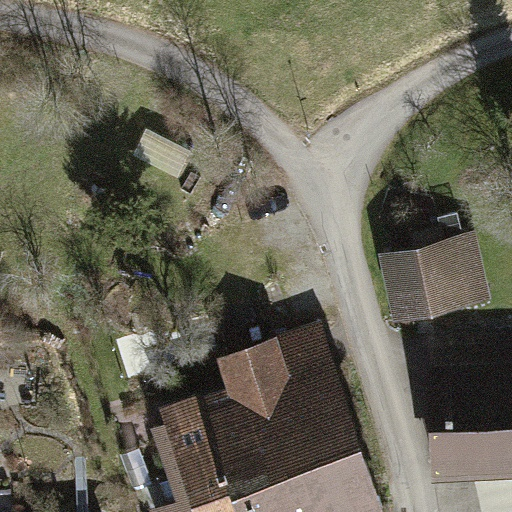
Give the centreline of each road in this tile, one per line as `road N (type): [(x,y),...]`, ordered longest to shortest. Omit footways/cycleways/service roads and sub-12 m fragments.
road 1 (residential): [(321,187),(202,74),(101,33),(0,15)]
road 2 (residential): [(422,511),(321,187)]
road 3 (residential): [(321,187),(367,130),(444,74),(511,48)]
